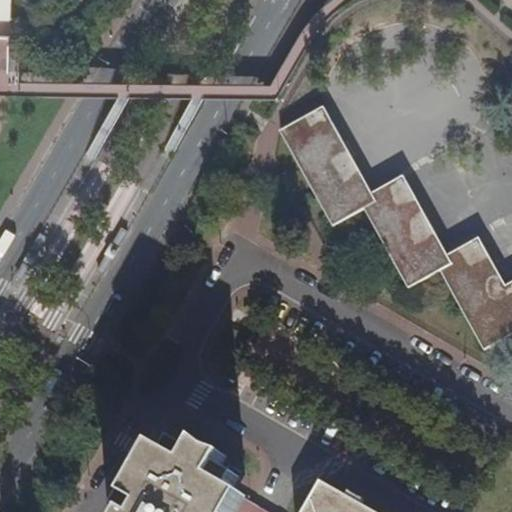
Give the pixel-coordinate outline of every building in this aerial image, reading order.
[(0,0),(0,18),(13,19),(14,0),(0,0)] [(326,109),(298,125),(284,133),(339,228),(367,211),(413,291),(443,274),(489,352),(511,339),(511,289),(511,290),(483,243),(454,260),(408,180),(377,197),(326,109)] [(121,228),(96,271),(103,275),(128,232),(121,228)] [(39,232),(14,275),(23,281),(49,238),(39,232)] [(235,511),(238,507),(241,500),(243,498),(237,494),(243,482),(238,480),(203,459),(199,457),(181,446),(173,458),(167,454),(153,478),(147,474),(133,500),(139,504),(134,511),(235,511)] [(371,511),(327,486),(312,511),(371,511)]
